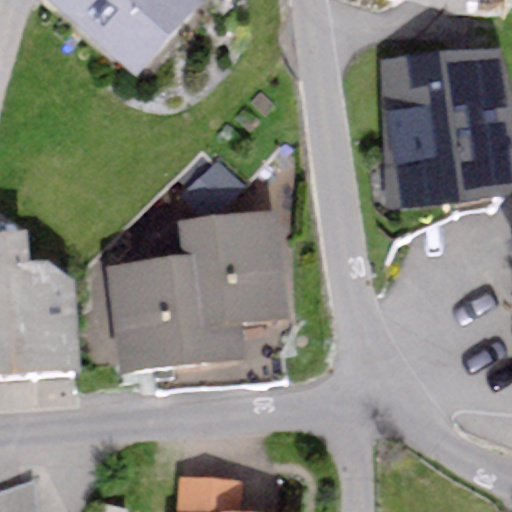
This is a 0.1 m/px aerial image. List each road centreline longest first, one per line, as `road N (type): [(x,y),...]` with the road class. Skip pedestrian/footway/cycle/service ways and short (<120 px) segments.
road 1 (residential): [(307,0),(359,338),(385,393)]
road 2 (residential): [(351,399),(0,430)]
road 3 (residential): [(511,480),(427,437),(385,393)]
